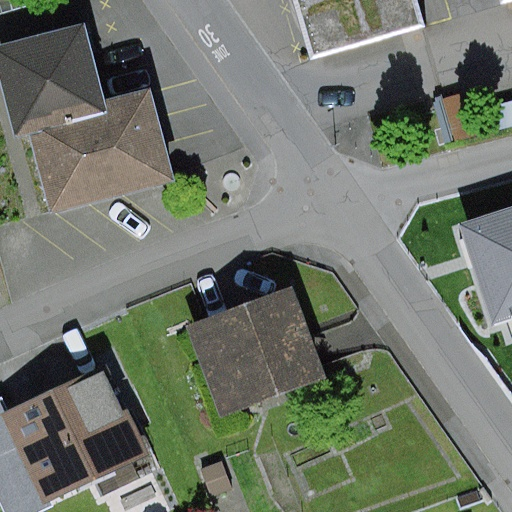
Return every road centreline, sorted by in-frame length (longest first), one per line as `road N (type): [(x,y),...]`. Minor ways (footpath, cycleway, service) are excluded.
road 1 (residential): [(334,203),(0,340)]
road 2 (residential): [(334,203),(511,462)]
road 3 (residential): [(195,0),(334,203)]
road 4 (residential): [(511,155),(334,203)]
